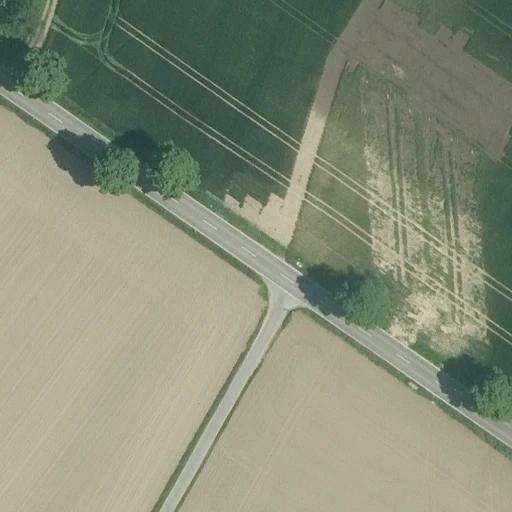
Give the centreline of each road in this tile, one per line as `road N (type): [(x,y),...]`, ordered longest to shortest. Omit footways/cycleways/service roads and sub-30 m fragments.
road 1 (secondary): [(0,81),(293,284)]
road 2 (secondary): [(293,284),(511,435)]
road 3 (residential): [(293,284),(168,511)]
